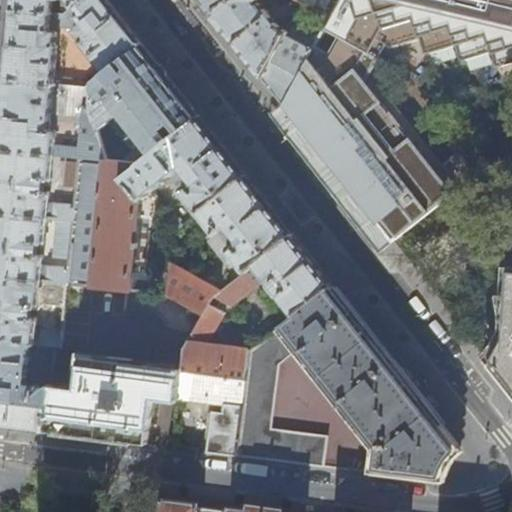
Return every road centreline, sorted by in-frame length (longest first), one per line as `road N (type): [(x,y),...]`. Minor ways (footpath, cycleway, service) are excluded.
road 1 (residential): [(153,0),(511,446)]
road 2 (residential): [(511,506),(464,511),(0,449)]
